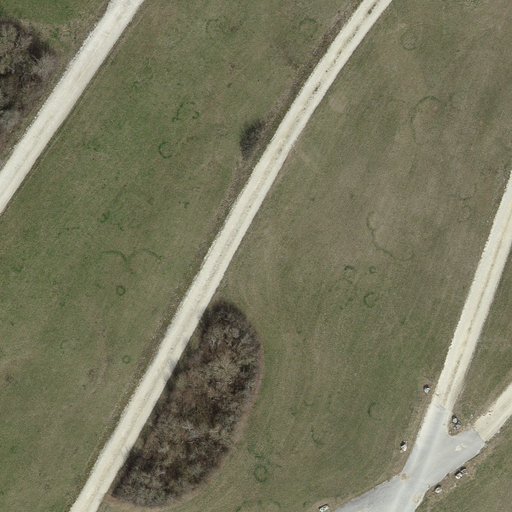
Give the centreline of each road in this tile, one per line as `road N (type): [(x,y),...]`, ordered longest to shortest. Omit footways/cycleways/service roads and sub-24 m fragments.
road 1 (track): [(374,0),(81,511)]
road 2 (track): [(397,511),(511,208)]
road 3 (track): [(0,192),(131,0)]
road 4 (track): [(356,511),(480,434),(511,397)]
